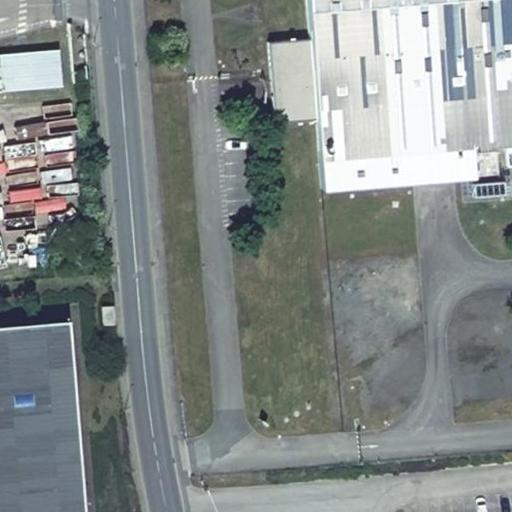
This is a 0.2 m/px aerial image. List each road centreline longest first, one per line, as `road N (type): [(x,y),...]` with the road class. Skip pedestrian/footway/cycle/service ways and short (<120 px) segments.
road 1 (tertiary): [(166,511),(145,413),(114,0)]
road 2 (unknown): [(232,466),(196,0)]
road 3 (unknown): [(511,438),(158,474)]
